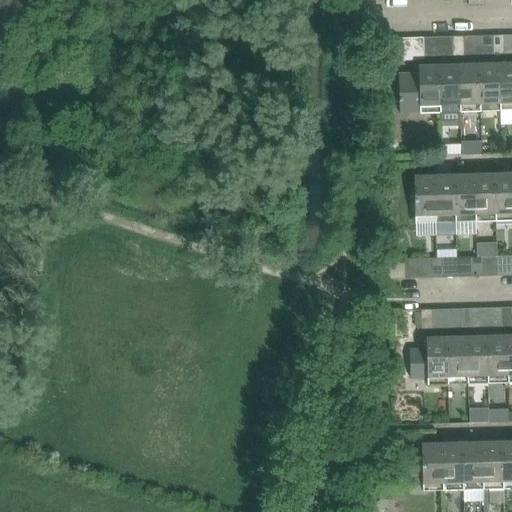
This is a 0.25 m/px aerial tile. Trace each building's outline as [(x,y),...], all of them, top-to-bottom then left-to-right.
[(504,46),(504,36),(494,36),(494,46),(504,46)] [(464,37),(453,37),(454,47),(464,47),(464,37)] [(425,60),(424,38),(398,39),(399,61),(425,60)] [(504,55),(504,46),(494,46),(494,55),(504,55)] [(464,56),(464,47),(454,47),(454,56),(464,56)] [(511,110),(511,63),(499,64),(500,111),(511,110)] [(480,64),(460,65),(461,112),(466,112),(466,105),(481,104),(480,64)] [(499,64),(480,64),(481,104),(495,104),(495,111),(500,111),(499,64)] [(420,73),(400,74),(401,113),(427,113),(427,106),(441,105),(440,65),(420,66),(420,73)] [(461,112),(460,65),(440,65),(441,112),(441,124),(461,124),(461,112)] [(502,144),(491,144),(491,155),(502,155),(502,144)] [(461,149),(442,149),(443,158),(462,158),(461,149)] [(511,173),(495,174),(496,214),(511,213),(511,220),(511,173)] [(495,174),(475,175),(476,221),(482,221),(481,214),(496,214),(495,174)] [(457,222),(455,175),(435,176),(437,223),(457,222)] [(476,221),(475,175),(455,175),(457,222),(476,221)] [(437,223),(435,176),(415,176),(416,223),(437,223)] [(483,266),(483,257),(473,257),(473,266),(483,266)] [(443,267),(443,258),(432,258),(432,268),(443,267)] [(418,278),(418,259),(405,259),(406,279),(418,278)] [(483,276),(483,266),(473,266),(473,277),(483,276)] [(444,278),(443,267),(432,268),(433,278),(444,278)] [(511,316),(511,307),(502,308),(502,317),(511,316)] [(473,318),(473,308),(462,309),(462,318),(473,318)] [(433,329),(433,309),(422,310),(422,329),(433,329)] [(511,326),(511,316),(502,317),(502,327),(511,326)] [(473,328),(473,318),(462,318),(463,328),(473,328)] [(508,336),(488,337),(489,376),(504,376),(504,383),(509,383),(508,336)] [(469,384),(468,337),(448,338),(449,377),(449,384),(469,384)] [(488,337),(468,337),(469,384),(474,383),(474,376),(489,376),(488,337)] [(428,350),(410,350),(411,379),(428,378),(429,385),(434,384),(434,377),(449,377),(448,338),(427,338),(428,350)] [(511,441),(503,442),(504,481),(511,480),(511,441)] [(484,489),(482,442),(463,443),(464,489),(484,489)] [(504,488),(503,442),(482,442),(484,489),(489,489),(504,488)] [(409,445),(409,454),(411,462),(409,462),(410,475),(412,475),(410,483),(410,486),(424,486),(424,483),(439,483),(439,490),(444,490),(443,443),(423,444),(409,445)] [(464,489),(463,443),(443,443),(444,490),(464,489)]
